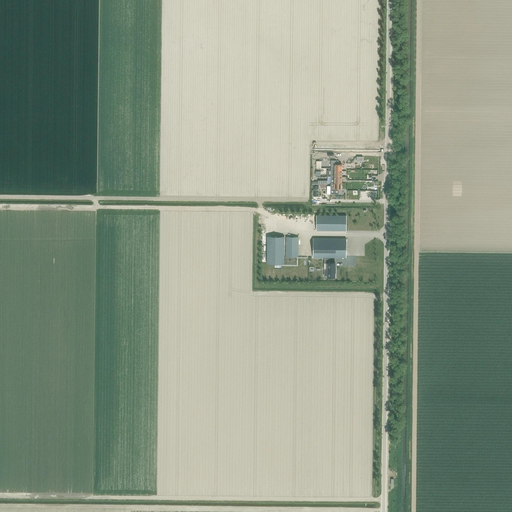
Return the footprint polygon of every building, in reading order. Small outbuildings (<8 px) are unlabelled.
[(341,183),(330,183),(330,194),(339,194),(339,189),(341,189),(341,183)] [(346,231),(346,215),(316,215),(316,231),(346,231)] [(267,237),(267,264),(284,264),(284,237),(267,237)] [(286,237),(286,257),(298,257),(298,237),(286,237)] [(346,258),(346,239),(313,238),(313,257),(340,258),(340,263),(339,263),(339,272),(346,272),(346,263),(344,263),(345,258),(346,258)] [(324,269),(327,269),(327,277),(334,277),(334,272),(335,272),(335,266),(334,266),(334,263),(324,263),(323,263),(323,269),(324,269)]
